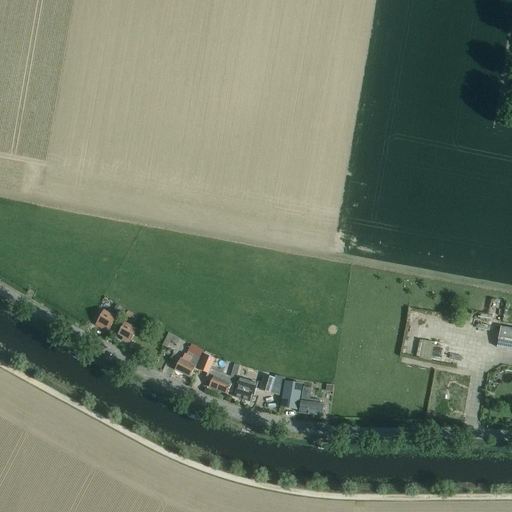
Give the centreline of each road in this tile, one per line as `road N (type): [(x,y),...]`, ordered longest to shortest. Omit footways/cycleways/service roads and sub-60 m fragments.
road 1 (tertiary): [(511,435),(341,431),(263,419),(170,385),(0,288)]
road 2 (track): [(511,496),(294,495),(163,453),(0,361)]
